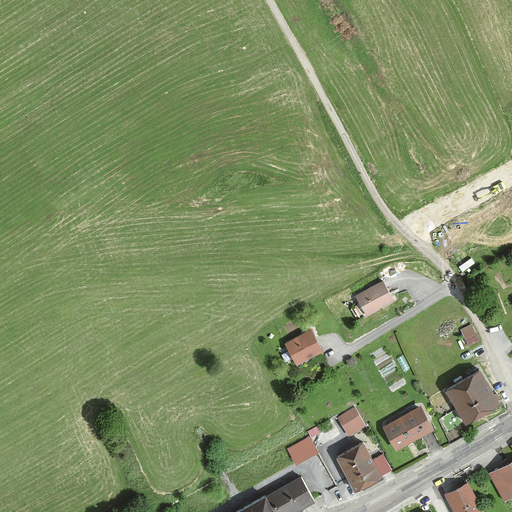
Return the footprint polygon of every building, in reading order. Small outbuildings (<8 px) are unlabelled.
[(383,277),(356,292),(367,311),(393,296),(390,290),(383,277)] [(471,323),(463,328),(471,342),(477,339),(479,338),(475,331),(478,330),(474,324),(472,325),(471,323)] [(310,327),(287,340),(298,359),(320,346),(310,327)] [(403,355),(397,358),(403,372),(410,369),(403,355)] [(471,372),(447,386),(467,418),(480,410),(500,400),(498,397),(500,396),(498,393),(495,388),(493,389),(480,367),(478,368),(476,365),(469,369),(471,372)] [(358,405),(340,413),(349,431),(366,423),(358,405)] [(420,406),(387,425),(397,444),(415,434),(431,425),(420,406)] [(310,437),(321,431),(318,425),(307,430),(310,437)] [(309,436),(288,448),(295,460),(316,449),(309,436)] [(341,469),(344,467),(355,486),(371,478),(381,473),(381,472),(391,466),(384,451),(372,456),(363,440),(337,453),(340,459),(337,461),(341,469)] [(511,459),(500,466),(492,471),(506,496),(511,492),(511,459)] [(227,511),(288,511),(296,508),(314,498),(301,475),(266,494),(265,492),(227,511)] [(452,489),(448,491),(459,511),(484,511),(482,507),(485,506),(483,502),(480,504),(467,481),(452,489)]
